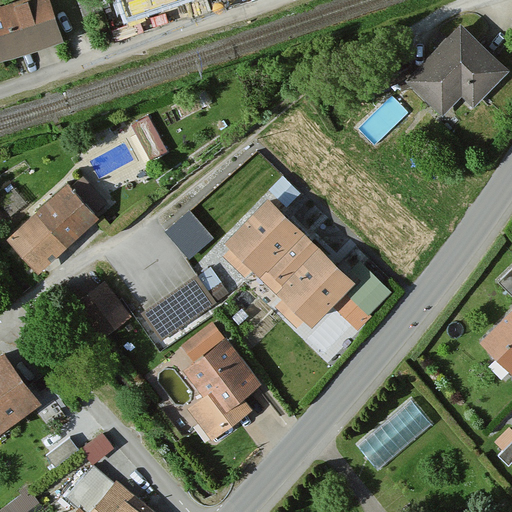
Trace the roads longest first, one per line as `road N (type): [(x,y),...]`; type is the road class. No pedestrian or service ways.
road 1 (unclassified): [(240,511),(411,310),(511,173)]
road 2 (residential): [(0,88),(262,0)]
road 3 (residential): [(186,511),(7,323)]
